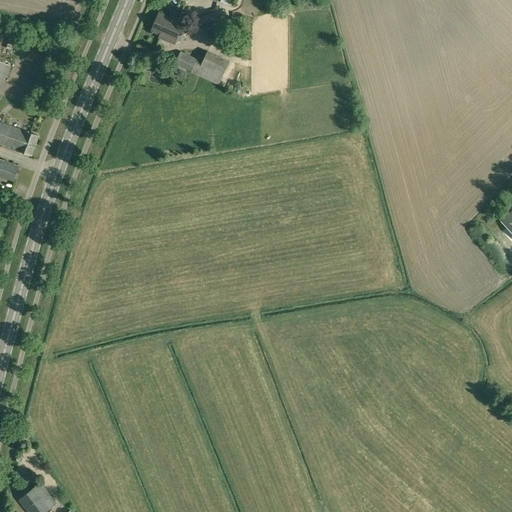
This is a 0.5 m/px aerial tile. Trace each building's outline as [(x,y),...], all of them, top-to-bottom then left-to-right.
[(209,12),(189,20),(192,29),(213,20),(209,12)] [(179,36),(172,34),(167,31),(169,27),(166,26),(166,25),(164,24),(167,17),(159,14),(152,30),(162,35),(161,38),(175,44),(179,36)] [(177,22),(167,17),(164,24),(166,25),(166,26),(169,27),(167,31),(172,34),(179,36),(184,24),(177,22)] [(205,57),(199,54),(197,59),(181,51),(178,57),(174,64),(191,71),(191,72),(219,85),(230,61),(208,51),(205,57)] [(0,93),(11,66),(0,61),(0,93)] [(32,156),(39,136),(25,131),(1,122),(0,125),(0,143),(13,148),(13,149),(18,150),(32,156)] [(0,176),(14,181),(19,166),(0,159),(0,176)] [(511,241),(511,210),(501,221),(506,227),(502,231),(511,241)] [(28,511),(44,511),(57,503),(41,482),(19,500),(28,511)]
